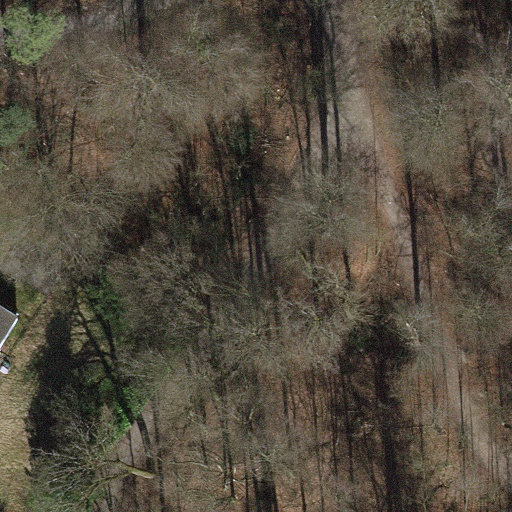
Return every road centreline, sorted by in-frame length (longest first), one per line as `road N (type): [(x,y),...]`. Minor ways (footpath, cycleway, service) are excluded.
road 1 (track): [(115,511),(131,452),(227,327),(357,96)]
road 2 (track): [(151,0),(30,32),(0,29)]
